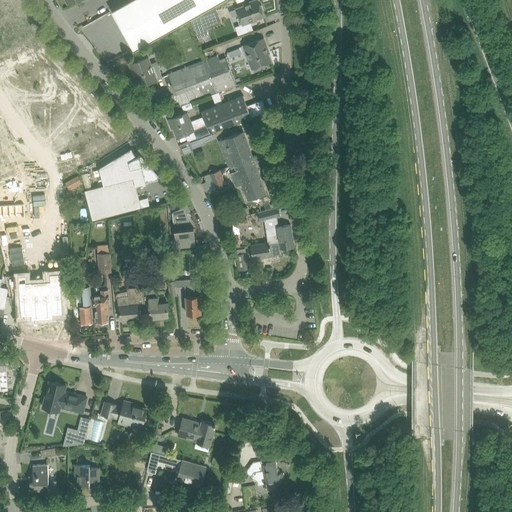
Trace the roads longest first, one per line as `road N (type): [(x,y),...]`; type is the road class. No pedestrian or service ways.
road 1 (primary): [(398,0),(431,254),(437,511)]
road 2 (primary): [(456,511),(457,255),(425,0)]
road 3 (unclassified): [(229,293),(289,288),(303,268),(281,0)]
road 4 (tertiary): [(229,293),(198,198),(41,0)]
road 5 (primary): [(336,0),(337,350)]
road 6 (primary): [(511,394),(396,381),(364,351),(337,350)]
road 7 (primary): [(343,422),(395,399),(511,413)]
road 8 (residential): [(15,511),(10,453),(40,349)]
road 9 (residential): [(22,511),(128,498),(184,502)]
road 10 (primary): [(511,118),(468,0)]
road 11 (tertiary): [(108,360),(229,369)]
